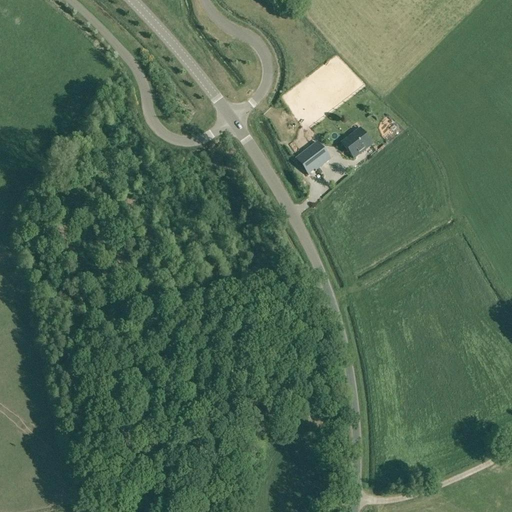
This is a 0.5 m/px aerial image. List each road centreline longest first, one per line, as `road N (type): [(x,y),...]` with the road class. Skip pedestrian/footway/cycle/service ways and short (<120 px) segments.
road 1 (unclassified): [(357,502),(357,420),(326,278),(269,167),(231,118)]
road 2 (unclassified): [(69,0),(130,59),(162,134),(197,140),(231,118)]
road 3 (unclassified): [(511,452),(400,500),(357,502)]
road 4 (unclassified): [(231,118),(262,91),(266,56),(203,0)]
road 5 (unclassified): [(131,0),(231,118)]
